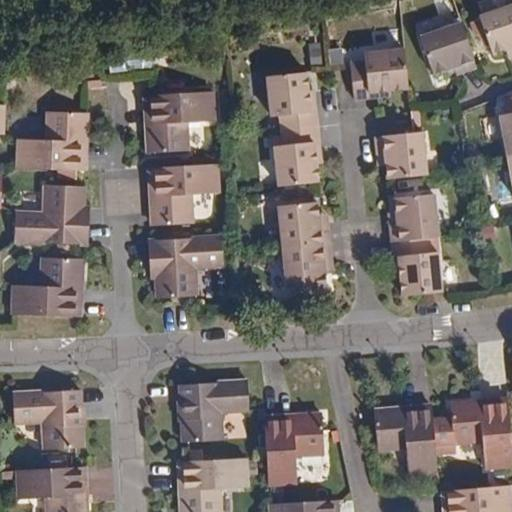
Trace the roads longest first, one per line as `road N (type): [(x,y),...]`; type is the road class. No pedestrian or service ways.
road 1 (residential): [(108,93),(126,345)]
road 2 (residential): [(371,336),(359,120)]
road 3 (residential): [(126,345),(326,340)]
road 4 (residential): [(326,340),(357,511)]
road 5 (residential): [(126,345),(131,511)]
road 6 (residential): [(371,336),(511,317)]
road 7 (residential): [(0,350),(126,345)]
